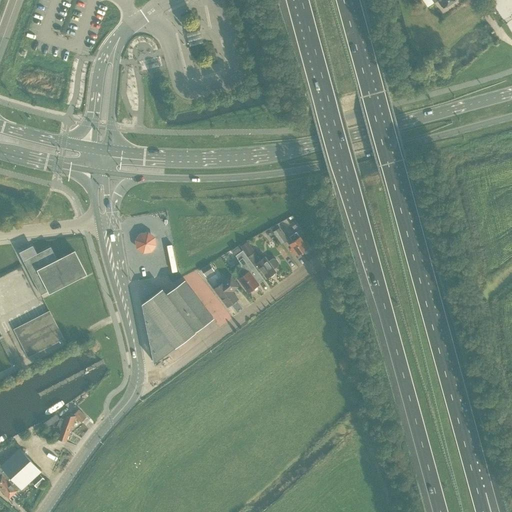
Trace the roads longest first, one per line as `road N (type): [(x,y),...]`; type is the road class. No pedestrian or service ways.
road 1 (motorway): [(301,0),(441,511)]
road 2 (motorway): [(478,493),(342,0)]
road 3 (primary): [(511,93),(265,152),(107,150)]
road 4 (primary): [(138,176),(310,168),(511,116)]
road 5 (unclassified): [(137,373),(169,370),(319,259)]
road 6 (secondary): [(44,511),(130,398),(137,373)]
road 7 (secondary): [(137,373),(104,222)]
road 8 (unclassified): [(123,30),(100,61),(92,147)]
road 9 (unclassified): [(107,150),(123,30)]
